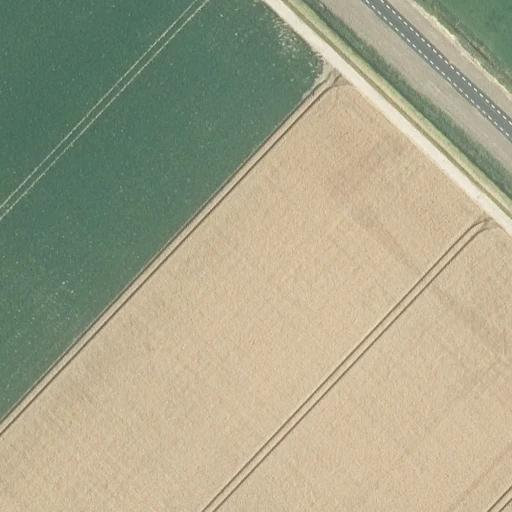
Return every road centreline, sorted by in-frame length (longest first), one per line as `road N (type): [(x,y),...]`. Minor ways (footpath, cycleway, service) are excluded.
road 1 (track): [(270,0),(511,228)]
road 2 (unclassified): [(511,131),(374,0)]
